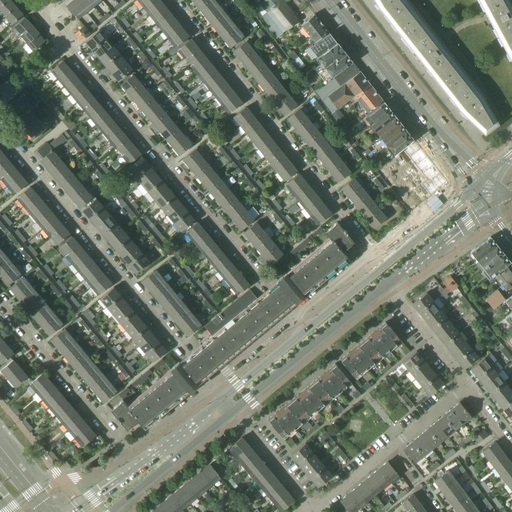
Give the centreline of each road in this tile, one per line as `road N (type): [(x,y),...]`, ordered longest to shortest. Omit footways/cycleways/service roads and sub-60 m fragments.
road 1 (residential): [(169,0),(366,246),(366,257),(293,315)]
road 2 (residential): [(293,315),(64,45)]
road 3 (residential): [(211,385),(0,130)]
road 4 (residential): [(211,385),(130,446),(120,444),(0,302)]
road 5 (tertiary): [(474,189),(305,329)]
road 6 (tertiary): [(232,411),(387,285)]
road 7 (tertiary): [(222,398),(75,511)]
road 8 (residential): [(442,141),(331,0)]
road 9 (tertiary): [(111,511),(232,411)]
road 10 (residential): [(465,386),(387,285)]
road 11 (tertiary): [(387,285),(487,208)]
road 12 (residential): [(308,506),(232,411)]
